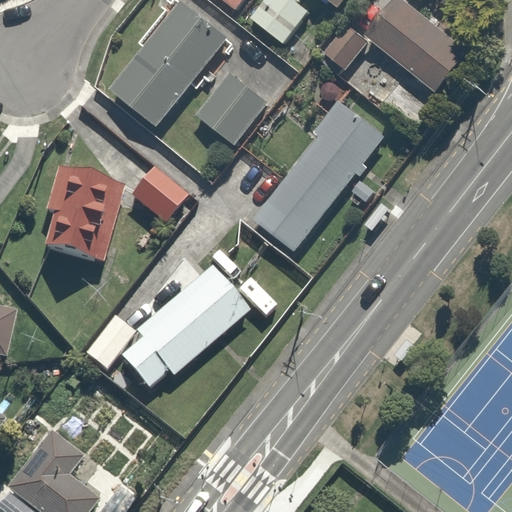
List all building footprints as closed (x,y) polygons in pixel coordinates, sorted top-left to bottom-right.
[(153,124),(227,34),(186,0),(177,0),(106,86),(153,124)] [(221,0),(235,11),(244,0),(221,0)] [(317,11),(301,0),(260,0),(248,18),(289,48),(317,11)] [(328,0),(339,9),(346,0),(328,0)] [(470,51),(406,0),(390,0),(364,34),(371,39),(436,92),(470,51)] [(348,70),(369,41),(345,24),(324,52),(348,70)] [(267,102),(232,71),(196,113),(231,144),(267,102)] [(338,97),(311,132),(319,138),(254,222),(295,253),(386,135),(338,97)] [(153,165),(128,195),(162,223),(187,192),(153,165)] [(55,166),(42,213),(52,215),(43,247),(100,263),(121,183),(55,166)] [(120,356),(146,388),(166,371),(171,376),(249,313),(212,267),(134,330),(141,340),(120,356)] [(0,358),(3,359),(13,311),(0,308),(0,358)] [(136,334),(113,316),(84,353),(107,370),(136,334)] [(69,469),(83,452),(53,427),(4,486),(35,511),(88,511),(101,496),(69,469)]
